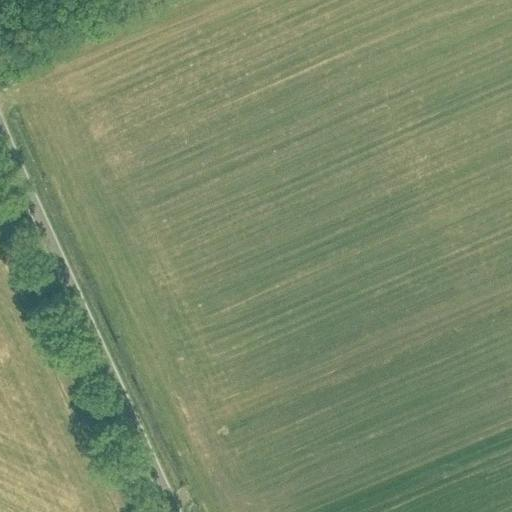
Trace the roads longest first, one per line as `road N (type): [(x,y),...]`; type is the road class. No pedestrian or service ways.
road 1 (unclassified): [(178,511),(0,115)]
road 2 (track): [(0,66),(163,0)]
